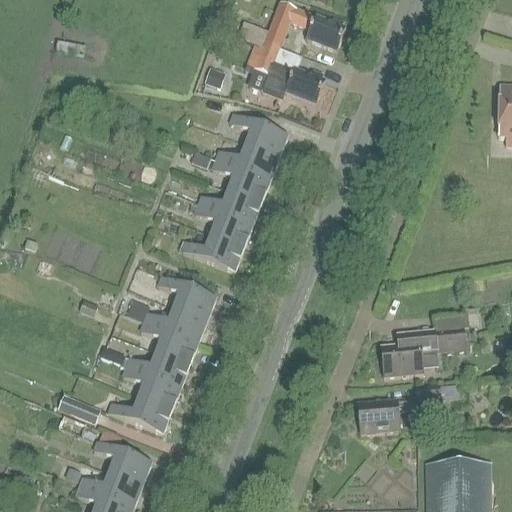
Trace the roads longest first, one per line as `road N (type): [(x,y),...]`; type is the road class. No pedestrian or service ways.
road 1 (tertiary): [(209,511),(410,0)]
road 2 (unclassified): [(288,511),(484,0)]
